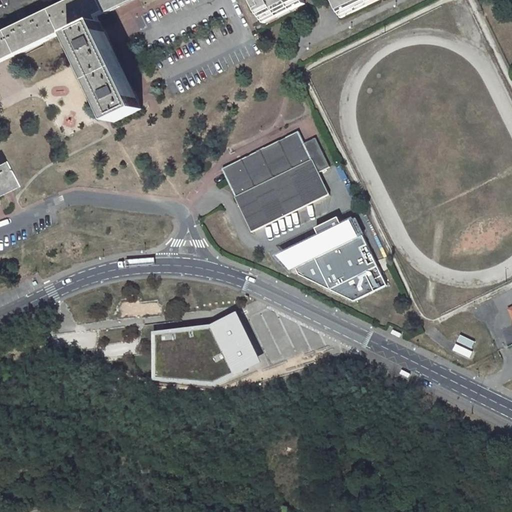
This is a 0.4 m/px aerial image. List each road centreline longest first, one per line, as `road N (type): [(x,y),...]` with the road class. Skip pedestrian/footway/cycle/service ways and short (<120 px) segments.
road 1 (unclassified): [(218,272),(511,411)]
road 2 (residential): [(186,222),(171,209),(74,198),(0,230)]
road 3 (unclassified): [(0,318),(86,277),(164,265)]
